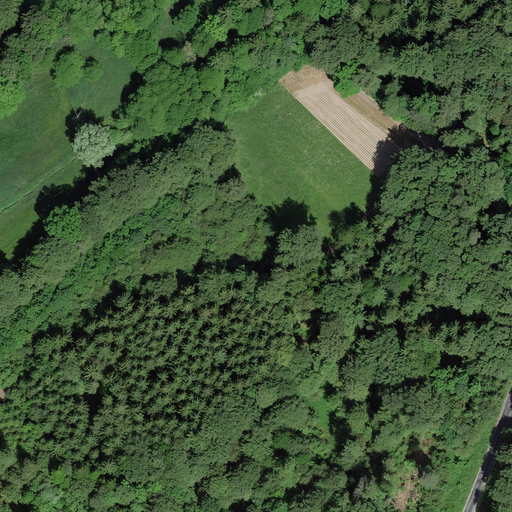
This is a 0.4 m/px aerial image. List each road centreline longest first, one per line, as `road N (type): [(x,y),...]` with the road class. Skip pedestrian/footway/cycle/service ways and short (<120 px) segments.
road 1 (track): [(440,151),(345,78),(405,10)]
road 2 (unclassified): [(511,398),(468,511)]
